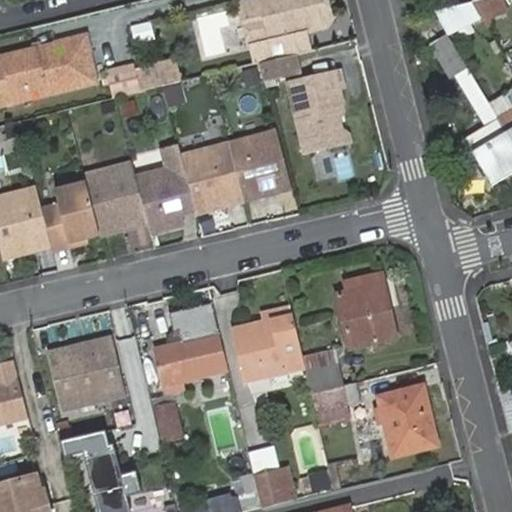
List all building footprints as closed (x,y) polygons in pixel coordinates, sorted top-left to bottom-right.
[(325,0),(260,0),(263,14),(242,19),(248,44),(306,30),(306,26),(311,25),(316,27),(325,25),(330,17),(325,0)] [(473,2),(434,10),(448,34),(483,19),(473,2)] [(201,57),(223,55),(220,16),(198,17),(201,57)] [(154,22),(132,27),(137,46),(158,41),(154,22)] [(450,80),(469,69),(448,34),(429,45),(434,53),(450,80)] [(54,45),(0,58),(0,65),(3,78),(0,79),(0,89),(4,106),(95,83),(87,54),(90,53),(86,36),(53,43),(54,45)] [(443,83),(450,80),(434,53),(428,57),(443,83)] [(141,67),(148,92),(187,81),(180,56),(141,67)] [(114,100),(139,94),(132,65),(107,71),(114,100)] [(340,73),(288,87),(306,156),(345,146),(338,117),(335,115),(333,110),(342,107),(344,107),(339,91),(344,89),(340,73)] [(511,102),(507,94),(489,104),(499,120),(511,112),(511,102)] [(351,145),(342,107),(333,110),(335,115),(338,117),(345,146),(351,145)] [(511,142),(511,112),(499,120),(500,122),(511,142)] [(493,184),(511,172),(511,142),(500,122),(467,142),(493,184)] [(228,144),(243,202),(291,190),(276,132),(228,144)] [(228,144),(180,156),(195,213),(243,202),(228,144)] [(166,170),(135,177),(147,225),(149,235),(183,226),(181,216),(195,213),(180,156),(178,145),(161,150),(166,170)] [(131,164),(83,177),(85,185),(99,237),(121,231),(125,225),(131,224),(132,229),(147,225),(135,177),(131,164)] [(37,187),(0,197),(0,247),(5,265),(53,252),(54,256),(90,247),(88,240),(99,237),(85,185),(56,192),(59,205),(42,209),(37,187)] [(344,282),(346,293),(383,284),(380,273),(344,282)] [(383,284),(346,293),(336,295),(349,348),(396,338),(383,284)] [(211,304),(168,314),(174,337),(180,336),(182,345),(156,351),(164,385),(183,381),(227,371),(211,304)] [(263,324),(292,317),(289,306),(260,314),(263,324)] [(247,381),(303,368),(302,357),(292,317),(263,324),(234,331),(247,381)] [(303,368),(305,371),(338,363),(335,349),(302,357),(303,368)] [(55,370),(64,409),(123,395),(114,356),(55,370)] [(0,425),(6,424),(29,418),(14,362),(0,365),(0,425)] [(310,394),(343,386),(338,363),(305,371),(310,394)] [(183,381),(164,385),(166,395),(185,391),(183,381)] [(361,402),(357,383),(343,386),(310,394),(318,426),(349,418),(346,406),(361,402)] [(375,409),(378,425),(385,424),(393,457),(437,446),(422,386),(379,397),(381,407),(375,409)] [(154,407),(163,443),(182,438),(174,403),(154,407)] [(129,511),(108,431),(63,443),(67,458),(82,454),(97,511),(129,511)] [(257,473),(282,466),(276,446),(252,452),(257,473)] [(280,471),(286,503),(294,501),(286,470),(280,471)] [(253,478),(261,509),(286,503),(280,471),(253,478)] [(206,502),(208,511),(248,511),(261,509),(253,478),(253,474),(240,477),(244,493),(206,502)] [(38,495),(40,490),(36,475),(0,484),(0,511),(42,511),(41,507),(38,495)] [(49,505),(44,489),(40,490),(38,495),(41,507),(49,505)]
